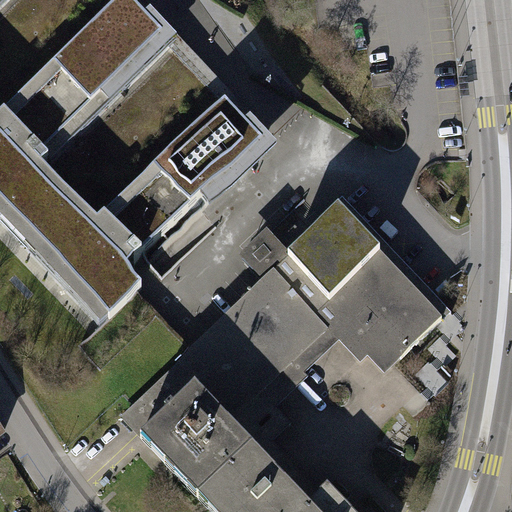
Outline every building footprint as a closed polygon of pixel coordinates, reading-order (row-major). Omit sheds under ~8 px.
[(131,0),(0,0),(0,223),(96,325),(278,156),(131,0)] [(278,272),(321,317),(382,259),(339,214),(278,272)] [(442,323),(382,259),(321,317),(345,343),(381,381),(442,323)] [(198,504),(251,454),(240,442),(345,343),(321,317),(278,272),(189,355),(132,409),(119,420),(198,504)] [(205,511),(306,511),(251,454),(198,504),(205,511)] [(308,511),(345,511),(328,494),(308,511)]
